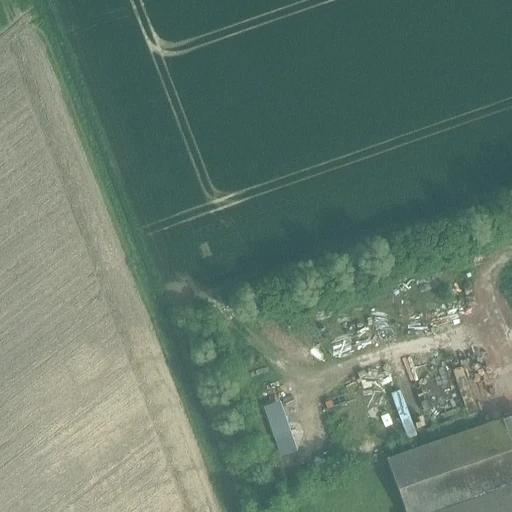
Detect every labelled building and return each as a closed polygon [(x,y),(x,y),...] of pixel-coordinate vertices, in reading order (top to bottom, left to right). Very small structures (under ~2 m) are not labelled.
[(511,313),(502,317),(509,339),(511,337),(511,313)] [(390,362),(409,359),(406,333),(386,336),(390,362)] [(469,355),(458,358),(473,405),(484,401),(469,355)] [(414,426),(426,420),(407,377),(395,382),(414,426)] [(281,453),(295,448),(279,403),(266,408),(281,453)] [(511,511),(511,414),(386,458),(405,511),(511,511)]
